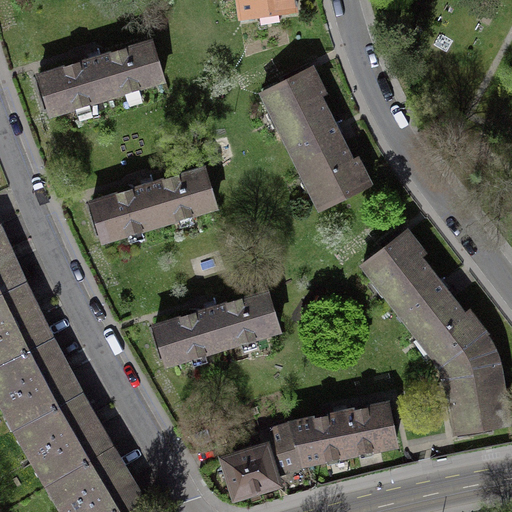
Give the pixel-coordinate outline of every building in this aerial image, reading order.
[(239,0),(242,18),(296,10),(294,0),(239,0)] [(151,42),(101,57),(101,55),(95,57),(89,59),(89,60),(40,75),(51,114),(162,80),(151,42)] [(312,68),(263,93),(272,111),(275,110),(282,125),(280,126),(304,175),(307,174),(314,189),(312,190),(321,208),(370,183),(357,159),(352,162),(335,129),(319,96),(324,93),(312,68)] [(154,183),(153,182),(147,183),(142,185),(142,187),(93,202),(104,240),(215,207),(203,168),(154,183)] [(14,253),(0,224),(0,409),(8,424),(39,479),(59,511),(118,511),(145,498),(125,462),(112,440),(98,415),(81,386),(69,365),(50,332),(40,309),(26,278),(14,253)] [(441,366),(485,332),(469,310),(464,314),(442,285),(420,257),(425,253),(407,230),(363,264),(376,281),(378,279),(388,292),(386,293),(420,338),(422,336),(432,348),(429,350),(441,366)] [(217,307),(217,305),(211,307),(205,309),(205,310),(156,325),(167,363),(278,330),(266,292),(217,307)] [(486,333),(485,332),(441,366),(442,367),(447,378),(451,405),(456,432),(508,423),(508,420),(503,421),(500,405),(505,404),(499,368),(497,360),(494,352),(489,343),(484,334),(486,333)] [(304,462),(396,444),(388,403),(349,411),(348,409),(341,411),(333,412),(334,414),(293,422),(293,423),(304,462)] [(265,446),(225,458),(236,495),(266,486),(276,483),(273,471),(304,462),(293,423),(260,433),(265,446)]
